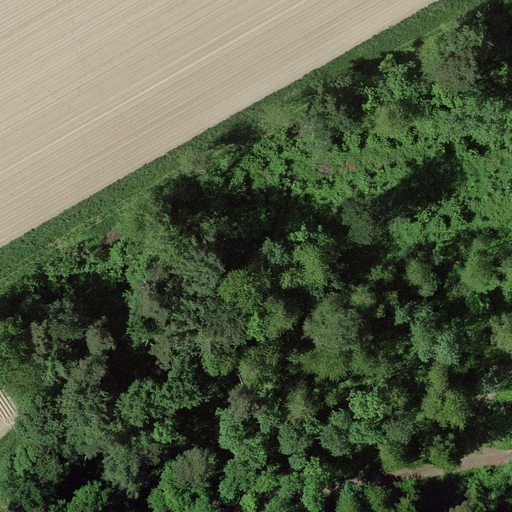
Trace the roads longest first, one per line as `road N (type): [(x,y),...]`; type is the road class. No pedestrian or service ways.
road 1 (track): [(179,511),(511,451)]
road 2 (track): [(415,470),(511,349)]
